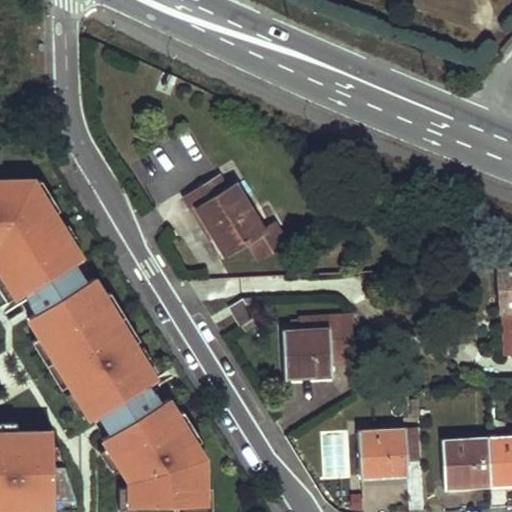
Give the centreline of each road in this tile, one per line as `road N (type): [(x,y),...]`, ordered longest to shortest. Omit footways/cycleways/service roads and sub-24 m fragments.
road 1 (residential): [(306,511),(96,170),(73,116),(66,0)]
road 2 (primary): [(114,0),(511,171)]
road 3 (primary): [(511,132),(221,0)]
